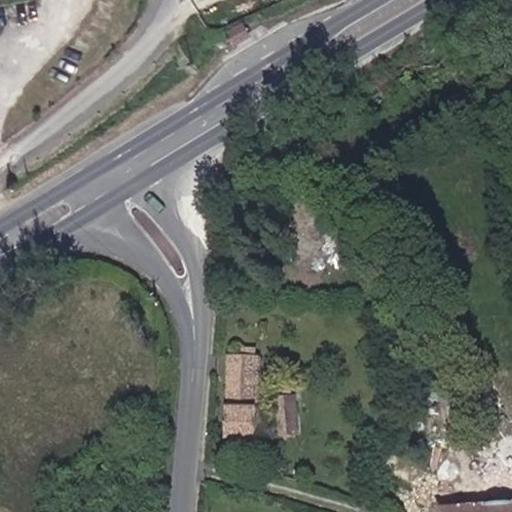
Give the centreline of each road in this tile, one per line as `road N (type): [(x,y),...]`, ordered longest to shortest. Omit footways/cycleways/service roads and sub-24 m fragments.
road 1 (primary): [(162,171),(457,0)]
road 2 (primary): [(390,0),(146,141)]
road 3 (tertiary): [(202,338),(198,258),(162,171)]
road 4 (tertiary): [(202,338),(195,511)]
road 5 (tertiary): [(112,199),(183,292),(202,338)]
road 6 (primary): [(0,262),(112,199)]
